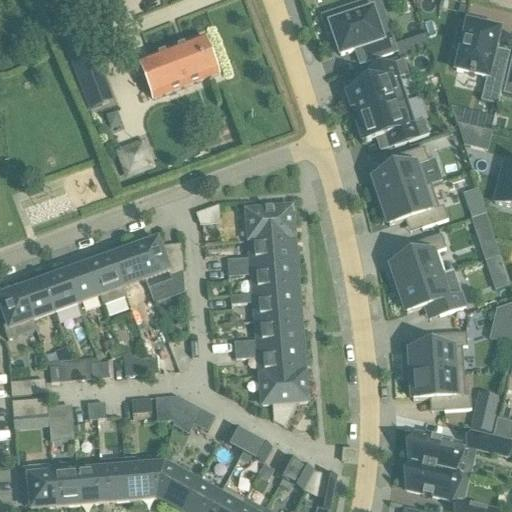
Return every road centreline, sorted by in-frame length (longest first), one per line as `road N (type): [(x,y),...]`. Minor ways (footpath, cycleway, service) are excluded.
road 1 (residential): [(361,511),(371,420),(364,336),(320,146)]
road 2 (residential): [(0,262),(320,146)]
road 3 (residential): [(320,146),(269,0)]
